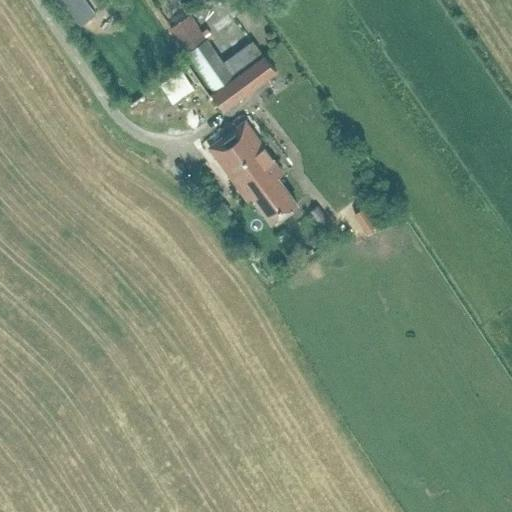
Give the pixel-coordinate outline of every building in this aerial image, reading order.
[(85,0),(56,0),(75,27),(94,13),(85,0)] [(211,0),(207,6),(220,17),(230,4),(224,0),(211,0)] [(189,12),(168,26),(187,52),(213,91),(234,74),(193,17),(189,12)] [(213,91),(210,93),(223,110),(275,70),(263,53),(234,74),(213,91)] [(181,67),(158,83),(171,102),(194,87),(181,67)] [(244,119),(209,145),(247,197),(251,194),(271,221),(297,203),(277,175),(282,171),(244,119)] [(322,160),(313,166),(325,185),(334,179),(322,160)] [(310,190),(299,169),(289,174),(300,195),(310,190)]
